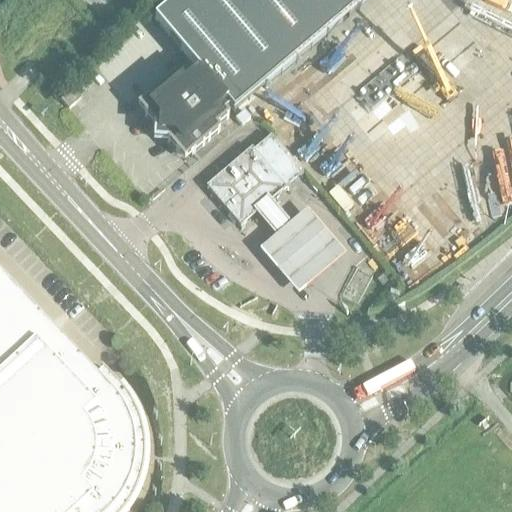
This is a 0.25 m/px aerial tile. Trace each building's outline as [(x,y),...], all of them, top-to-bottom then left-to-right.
[(180,0),(153,23),(196,73),(191,77),(188,73),(175,83),(172,80),(137,110),(153,129),(152,143),(167,145),(183,164),(219,134),(215,130),(228,120),(224,116),(229,112),(233,116),(369,0),(180,0)] [(68,111),(80,100),(73,91),(60,102),(68,111)] [(302,176),(270,139),(262,146),(253,153),(251,151),(206,190),(239,229),(294,183),(302,176)] [(343,255),(303,207),(287,220),(269,199),(252,213),(272,237),(257,250),(295,295),(343,255)] [(0,470),(39,511),(112,511),(119,505),(127,487),(132,468),(133,450),(129,431),(121,413),(110,397),(116,391),(118,392),(119,391),(101,373),(100,374),(102,376),(96,382),(0,280),(0,470)] [(39,511),(0,470),(0,511),(39,511)]
